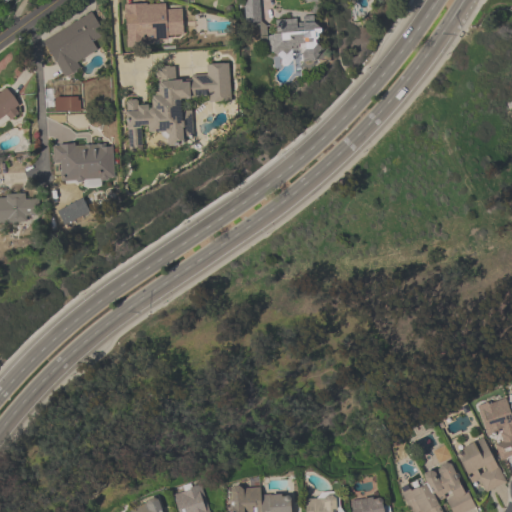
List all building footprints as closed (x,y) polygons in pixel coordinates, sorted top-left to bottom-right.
[(244,0),(245,23),(259,23),(258,0),(244,0)] [(125,5),(126,43),(183,41),(182,9),(166,10),(166,3),(125,5)] [(42,39),(63,80),(81,70),(76,61),(97,50),(92,41),(104,35),(93,13),(42,39)] [(268,35),(270,55),(301,52),(302,61),(321,58),(316,16),(276,21),(277,34),(268,35)] [(190,101),(231,100),(229,64),(207,65),(208,74),(190,75),(190,80),(175,80),(175,66),(155,67),(157,104),(140,105),(139,100),(126,101),(128,153),(144,152),(144,134),(166,133),(166,147),(185,146),(185,138),(191,138),(190,101)] [(0,124),(1,126),(23,111),(8,89),(0,93),(0,124)] [(54,113),(81,113),(81,98),(54,98),(54,113)] [(113,145),(53,148),(54,166),(60,166),(61,185),(115,182),(113,145)] [(0,224),(38,223),(37,197),(0,198),(0,224)] [(511,401),(482,401),(482,435),(498,435),(498,457),(511,457),(511,401)] [(455,451),(471,486),(480,482),(485,493),(506,483),(484,437),(455,451)] [(467,511),(474,509),(446,446),(432,451),(439,466),(421,475),(425,483),(401,493),(409,511),(443,511),(439,502),(446,499),(451,511),(467,511)] [(178,511),(209,511),(202,483),(173,490),(178,511)] [(291,511),(291,495),(261,496),(261,487),(229,488),(229,511),(291,511)] [(305,511),(340,511),(339,496),(305,498),(305,511)] [(164,511),(157,497),(126,511),(164,511)] [(351,511),(386,511),(385,497),(350,501),(351,511)]
